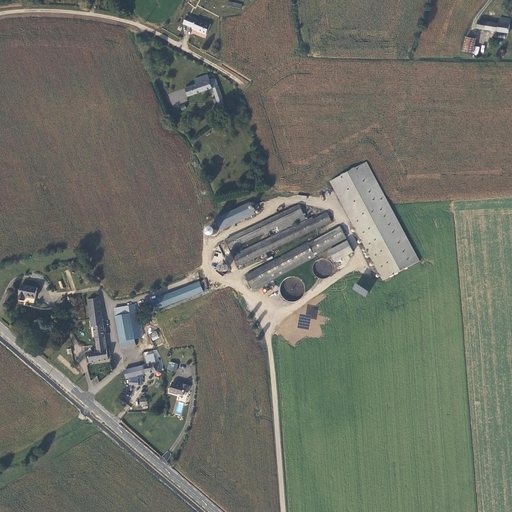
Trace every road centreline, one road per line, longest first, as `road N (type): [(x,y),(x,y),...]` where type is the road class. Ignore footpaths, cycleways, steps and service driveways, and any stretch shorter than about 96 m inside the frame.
road 1 (tertiary): [(216,511),(0,326)]
road 2 (unclassified): [(0,14),(36,10),(132,22),(237,78)]
road 3 (unclassified): [(283,511),(266,333)]
